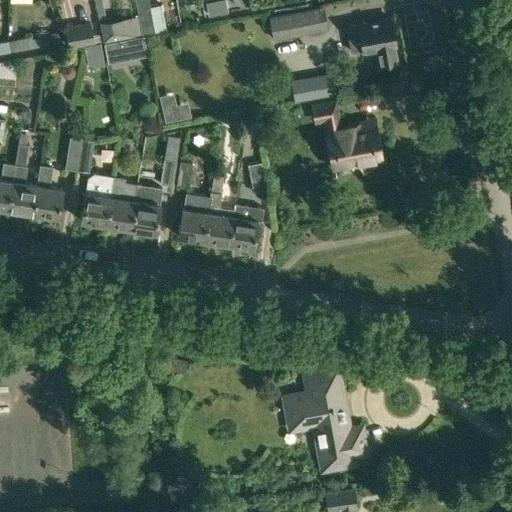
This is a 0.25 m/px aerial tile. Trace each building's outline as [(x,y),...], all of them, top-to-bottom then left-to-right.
[(135,0),(137,9),(142,33),(167,28),(162,4),(150,6),(149,0),(135,0)] [(228,12),(226,2),(213,5),(215,14),(228,12)] [(270,16),(274,37),(325,28),(321,7),(270,16)] [(374,47),(377,63),(398,61),(394,43),(396,43),(391,16),(358,22),(359,23),(348,25),(350,36),(352,51),(374,47)] [(100,22),(104,41),(120,39),(116,19),(100,22)] [(66,26),(70,46),(94,42),(90,22),(66,26)] [(48,34),(50,43),(59,41),(58,32),(48,34)] [(11,50),(14,50),(33,46),(31,35),(12,39),(9,39),(11,50)] [(0,52),(11,50),(9,39),(0,41),(0,52)] [(109,61),(122,58),(119,39),(106,41),(109,61)] [(71,66),(67,65),(63,68),(62,73),(65,77),(69,77),(73,75),(74,70),(71,66)] [(289,80),(293,103),(338,95),(334,72),(289,80)] [(29,79),(30,110),(50,109),(48,78),(29,79)] [(166,120),(190,115),(187,101),(175,103),(173,92),(160,94),(166,120)] [(356,160),(362,169),(372,167),(374,157),(380,156),(375,125),(359,127),(358,123),(339,126),(334,99),(312,103),(315,120),(324,118),(332,164),(356,160)] [(178,132),(203,129),(202,119),(177,122),(178,132)] [(8,208),(32,212),(37,183),(25,181),(27,165),(25,165),(28,144),(27,144),(28,135),(20,133),(15,163),(14,163),(8,208)] [(65,168),(76,169),(81,138),(70,136),(65,168)] [(76,169),(89,172),(94,140),(81,138),(76,169)] [(160,183),(173,185),(177,159),(164,157),(160,183)] [(177,185),(189,187),(193,162),(180,160),(177,185)] [(0,206),(8,208),(14,163),(3,161),(1,177),(0,177),(0,206)] [(32,212),(57,216),(62,187),(50,185),(53,165),(40,163),(37,183),(32,212)] [(254,190),(266,188),(262,163),(249,165),(254,190)] [(80,220),(105,224),(113,175),(93,171),(87,176),(84,190),(80,220)] [(211,190),(210,195),(203,238),(228,242),(232,214),(233,208),(220,206),(222,192),(221,192),(224,174),(214,173),(211,190)] [(105,224),(130,228),(137,183),(137,182),(125,180),(126,177),(113,175),(105,224)] [(162,187),(137,183),(130,228),(155,231),(162,187)] [(203,238),(210,195),(186,191),(183,206),(182,206),(178,234),(203,238)] [(234,202),(233,208),(232,214),(228,242),(252,246),(257,218),(261,218),(263,207),(234,202)] [(187,360),(174,357),(171,369),(180,371),(185,369),(187,360)] [(315,423),(323,468),(355,462),(353,454),(366,452),(361,426),(348,428),(339,378),(336,379),(334,368),(306,373),(309,392),(285,396),(291,427),(315,423)] [(356,511),(356,508),(357,508),(354,487),(324,492),(327,511),(331,511),(340,510),(340,511),(356,511)]
